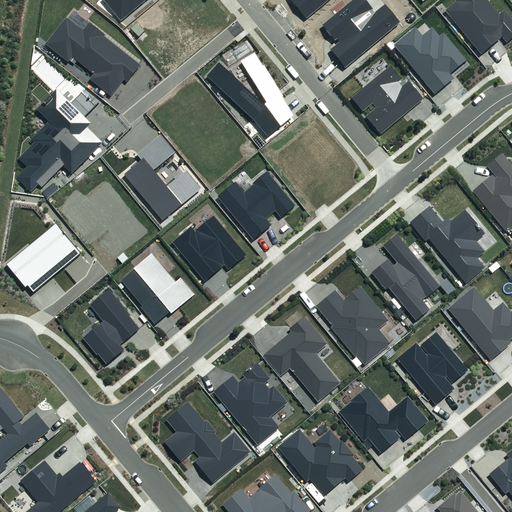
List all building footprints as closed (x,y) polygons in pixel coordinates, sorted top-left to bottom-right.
[(459,0),(445,13),(481,57),(501,41),(500,40),(501,38),(507,45),(511,40),(511,22),(504,13),(500,17),(485,0),(459,0)] [(330,32),(315,13),(273,48),(289,66),(330,32)] [(92,82),(113,98),(126,82),(130,84),(143,68),(107,39),(107,38),(91,25),(85,33),(69,21),(48,47),(71,65),(75,60),(96,76),(92,82)] [(393,47),(434,97),(453,81),(450,76),(466,63),(443,36),(440,38),(432,29),(422,38),(415,29),(393,47)] [(366,119),(380,136),(423,102),(408,84),(402,89),(398,85),(401,82),(390,69),(351,100),(362,114),(372,106),(376,111),(366,119)] [(28,170),(18,180),(33,195),(41,187),(43,190),(65,168),(74,177),(105,146),(90,130),(94,127),(60,92),(39,112),(51,125),(33,143),(36,146),(20,161),(28,170)] [(165,224),(204,191),(189,174),(170,190),(156,173),(178,155),(164,137),(139,157),(144,164),(127,178),(165,224)] [(473,194),(506,234),(509,231),(511,234),(511,168),(502,157),(487,169),(496,179),(495,181),(492,178),(473,194)] [(219,199),(255,243),(274,228),(268,221),(277,213),(283,220),(298,208),(270,174),(255,186),(256,187),(246,195),(238,184),(219,199)] [(428,242),(465,286),(484,270),(476,260),(484,254),(476,244),(485,236),(464,212),(450,224),(447,221),(443,225),(429,209),(410,225),(425,244),(428,242)] [(174,245),(207,284),(227,268),(231,272),(249,258),(216,219),(197,234),(193,229),(174,245)] [(415,318),(428,307),(420,297),(424,294),(425,295),(439,284),(396,232),(382,243),(396,260),(392,263),(387,256),(370,270),(384,287),(387,285),(415,318)] [(124,284),(145,309),(143,311),(158,328),(173,315),(175,317),(198,298),(183,281),(179,285),(155,257),(124,284)] [(356,354),(363,363),(390,341),(378,327),(388,319),(359,284),(343,298),(334,288),(315,304),(331,323),(329,325),(354,356),(356,354)] [(490,363),(510,347),(508,344),(511,340),(511,313),(511,315),(503,305),(492,313),(474,290),(447,311),(490,363)] [(108,368),(127,353),(123,348),(142,332),(111,293),(92,308),(105,325),(85,341),(99,358),(100,357),(108,368)] [(289,366),(316,399),(339,381),(314,351),(326,342),(303,314),(288,327),(290,330),(262,353),(279,374),(289,366)] [(396,356),(434,402),(453,386),(444,375),(445,374),(451,380),(466,368),(435,330),(420,343),(427,352),(426,353),(415,341),(396,356)] [(212,390),(256,443),(278,425),(269,414),(286,400),(272,382),(267,386),(263,381),(269,376),(256,360),(241,372),(243,375),(237,380),(231,373),(212,390)] [(367,436),(379,451),(399,434),(394,429),(396,428),(404,438),(427,419),(407,394),(388,409),(367,385),(338,409),(363,439),(367,436)] [(0,445),(0,476),(9,469),(7,466),(30,447),(32,449),(52,432),(39,416),(23,428),(21,425),(27,420),(1,390),(0,390),(0,424),(10,437),(0,445)] [(193,459),(211,481),(250,449),(233,429),(220,440),(213,431),(215,430),(205,418),(203,420),(186,399),(164,417),(175,430),(163,440),(179,459),(192,448),(198,455),(193,459)] [(322,494),(344,476),(347,480),(362,467),(351,454),(352,453),(340,438),(338,440),(328,428),(313,441),(316,444),(313,446),(298,427),(276,445),(305,480),(308,477),(322,494)] [(507,489),(511,494),(511,446),(506,452),(508,456),(488,472),(504,492),(507,489)] [(21,511),(54,511),(94,479),(78,459),(60,474),(58,470),(54,473),(42,458),(18,478),(36,500),(21,511)] [(304,511),(309,509),(293,489),(290,492),(274,473),(258,486),(259,487),(247,497),(239,487),(221,502),(228,511),(304,511)] [(437,511),(479,511),(460,489),(455,493),(453,491),(436,506),(440,511),(437,511)] [(110,511),(119,505),(106,490),(79,511),(110,511)]
